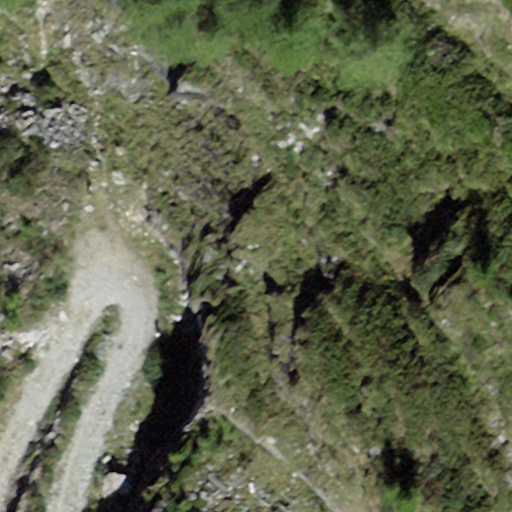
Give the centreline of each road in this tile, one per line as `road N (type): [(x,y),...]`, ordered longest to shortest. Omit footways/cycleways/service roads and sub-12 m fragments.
road 1 (track): [(67,511),(138,316),(132,299),(111,285)]
road 2 (track): [(111,285),(86,297),(0,472)]
